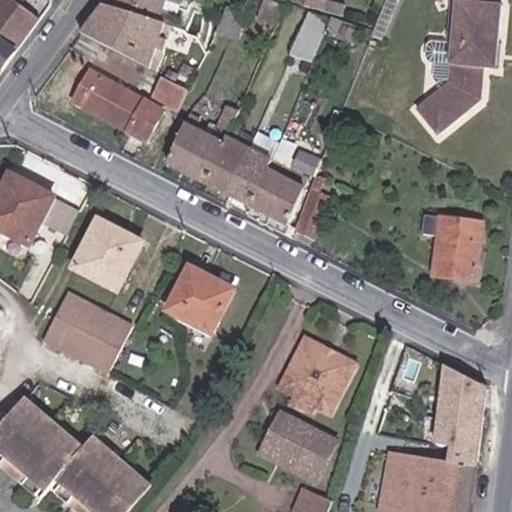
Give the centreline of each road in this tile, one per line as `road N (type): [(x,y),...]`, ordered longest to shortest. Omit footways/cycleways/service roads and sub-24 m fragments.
road 1 (residential): [(1,119),(511,378)]
road 2 (residential): [(90,0),(1,119)]
